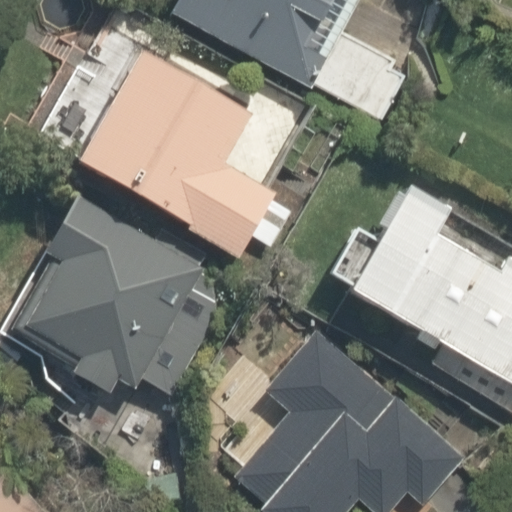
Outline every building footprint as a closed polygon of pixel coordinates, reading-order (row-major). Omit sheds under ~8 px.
[(377,38),(368,52),(329,28),(345,0),(152,0),(150,4),(299,90),(306,79),(369,119),(399,72),(388,65),(397,51),(377,38)] [(286,209),(258,193),(285,145),(302,115),(256,88),(240,115),(112,41),(44,159),(219,260),(236,230),(264,246),(286,209)] [(410,198),(373,177),(311,291),(421,349),(412,366),(507,421),(511,410),(511,230),(421,179),(410,198)] [(219,285),(189,267),(194,259),(149,232),(142,245),(52,192),(21,244),(35,252),(0,311),(0,329),(53,361),(48,370),(95,397),(103,383),(115,391),(123,379),(163,402),(207,329),(196,323),(219,285)] [(414,511),(457,464),(304,331),(255,389),(280,411),(236,461),(255,477),(230,506),(236,511),(331,511),(341,501),(353,511),(377,511),(391,496),(408,511),(414,511)] [(0,511),(23,511),(31,505),(0,472),(0,511)]
